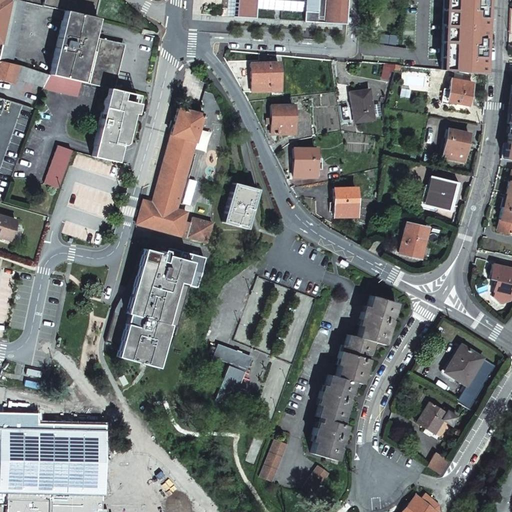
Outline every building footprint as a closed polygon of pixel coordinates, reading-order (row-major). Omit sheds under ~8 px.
[(0,0),(0,62),(13,0),(0,0)] [(0,63),(8,65),(13,67),(21,31),(27,2),(17,0),(13,0),(0,62),(0,63)] [(69,12),(95,18),(98,0),(45,0),(44,6),(65,11),(69,12)] [(199,0),(198,16),(256,20),(257,10),(255,10),(255,0),(199,0)] [(343,25),(344,0),(303,0),(302,23),(343,25)] [(444,0),(441,70),(486,75),(486,56),(483,56),(483,45),(486,45),(487,9),(484,9),(483,0),(444,0)] [(108,89),(111,90),(121,44),(91,37),(95,18),(69,12),(65,11),(51,76),(82,83),(108,89)] [(44,88),(51,76),(13,67),(8,65),(0,63),(0,81),(14,85),(15,81),(44,88)] [(251,93),(282,91),(281,63),(249,64),(251,93)] [(78,98),(82,83),(51,76),(44,88),(43,90),(78,98)] [(469,105),(472,84),(451,81),(449,89),(447,102),(469,105)] [(108,89),(99,127),(103,128),(128,136),(130,124),(131,121),(128,120),(132,104),(135,105),(137,96),(111,90),(108,89)] [(355,123),(375,121),(371,89),(350,91),(355,123)] [(270,133),(292,134),(293,106),(271,106),(270,133)] [(209,233),(212,222),(192,216),(191,223),(184,221),(186,212),(177,209),(202,115),(179,108),(160,177),(153,202),(144,200),(138,223),(206,242),(209,233)] [(511,123),(509,123),(506,135),(508,135),(506,143),(503,142),(499,158),(511,159),(511,123)] [(112,164),(115,153),(109,151),(110,148),(113,148),(114,147),(115,147),(117,146),(119,146),(120,147),(122,147),(123,147),(124,146),(125,145),(126,143),(128,136),(103,128),(99,127),(91,159),(112,164)] [(441,157),(463,162),(468,134),(447,130),(441,157)] [(292,176),(315,177),(315,149),(293,149),(292,176)] [(65,155),(56,151),(44,183),(55,187),(57,181),(65,155)] [(71,154),(66,153),(65,155),(57,181),(55,187),(58,187),(71,154)] [(422,206),(448,213),(456,183),(429,176),(422,206)] [(255,196),(256,196),(258,189),(233,183),(223,221),(248,228),(250,219),(249,218),(255,196)] [(335,218),(358,217),(356,188),(334,189),(335,218)] [(503,231),(511,232),(511,208),(505,207),(502,207),(499,220),(505,221),(503,231)] [(0,235),(9,238),(14,218),(0,214),(0,235)] [(497,230),(503,231),(505,221),(499,220),(497,230)] [(409,254),(420,256),(427,229),(405,223),(397,253),(409,256),(409,254)] [(125,336),(120,357),(157,367),(169,325),(173,313),(171,312),(179,283),(184,284),(184,285),(197,289),(206,258),(183,252),(181,260),(172,257),(173,254),(162,251),(162,254),(145,249),(131,297),(126,313),(130,314),(123,335),(125,336)] [(511,268),(492,264),(489,280),(494,281),(492,291),(494,291),(493,297),(501,303),(506,300),(508,295),(511,295),(511,291),(511,268)] [(330,460),(330,459),(334,448),(333,447),(334,443),(336,443),(341,425),(337,424),(345,400),(343,400),(345,395),(346,396),(350,383),(358,385),(366,361),(364,360),(365,356),(367,356),(371,343),(382,347),(390,322),(388,321),(389,317),(391,318),(395,305),(370,297),(364,314),(363,314),(355,338),(346,335),(332,376),(324,374),(311,415),(316,417),(313,427),(309,426),(307,433),(310,434),(305,452),(327,460),(330,460)] [(230,395),(235,397),(251,357),(219,344),(215,356),(230,362),(216,398),(227,402),(230,395)] [(455,401),(465,407),(491,364),(459,344),(443,371),(465,385),(455,401)] [(465,407),(468,409),(495,366),(491,364),(465,407)] [(441,419),(451,425),(456,416),(436,404),(434,407),(428,402),(416,422),(433,433),(441,419)] [(105,511),(106,510),(101,509),(102,430),(0,427),(0,491),(7,492),(6,503),(2,503),(2,507),(6,507),(5,511),(105,511)] [(284,445),(272,441),(259,476),(271,480),(284,445)] [(435,453),(427,465),(440,473),(447,461),(435,453)] [(323,471),(313,464),(299,485),(310,492),(323,471)] [(438,511),(439,505),(424,493),(419,498),(415,494),(400,511),(438,511)]
